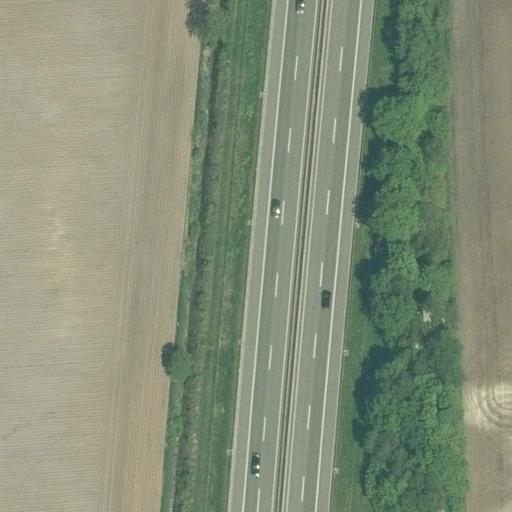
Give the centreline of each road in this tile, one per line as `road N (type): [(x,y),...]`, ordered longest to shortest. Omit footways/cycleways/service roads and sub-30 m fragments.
road 1 (motorway): [(304,0),(263,511)]
road 2 (motorway): [(305,511),(345,0)]
